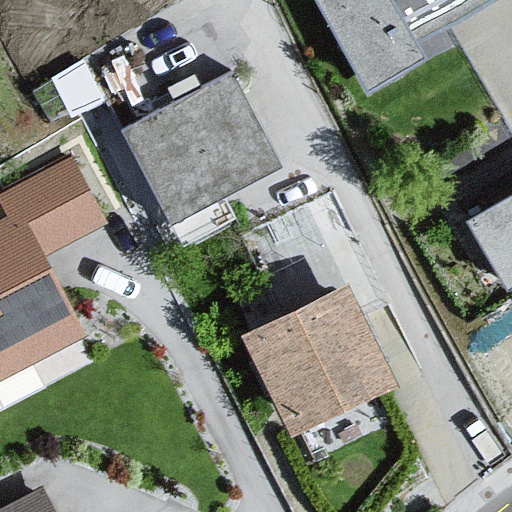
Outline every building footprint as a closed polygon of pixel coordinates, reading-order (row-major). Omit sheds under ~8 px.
[(310,0),(368,98),(432,61),(414,30),(464,0),(310,0)] [(239,72),(120,129),(166,225),(285,168),(239,72)] [(0,377),(84,335),(42,253),(103,222),(71,159),(1,194),(14,218),(0,224),(0,377)] [(511,194),(467,221),(509,292),(511,290),(511,194)] [(348,291),(246,340),(292,434),(394,384),(348,291)] [(56,511),(43,486),(0,507),(0,511),(56,511)]
